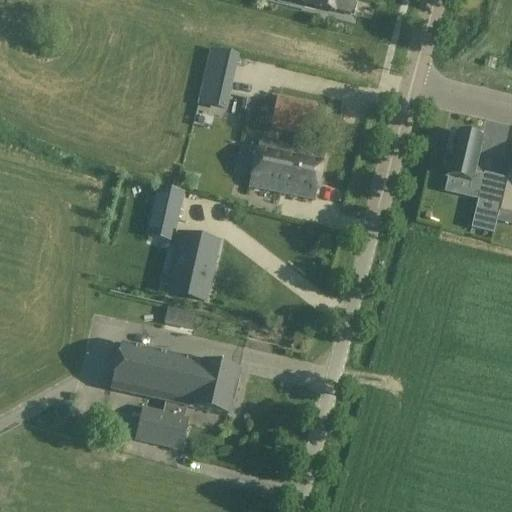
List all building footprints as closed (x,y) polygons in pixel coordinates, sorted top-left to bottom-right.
[(234,0),(233,4),(270,10),(271,0),(234,0)] [(303,0),(303,2),(302,2),(302,4),(304,5),(304,4),(305,4),(317,7),(317,8),(318,8),(333,11),(333,12),(334,12),(347,15),(349,16),(350,14),(348,13),(351,2),(352,3),(353,0),(303,0)] [(393,42),(397,11),(379,9),(376,40),(393,42)] [(211,51),(199,102),(207,104),(209,96),(228,100),(233,76),(238,57),(211,51)] [(511,88),(511,77),(503,75),(500,86),(511,88)] [(316,107),(277,99),(270,130),(310,138),(316,107)] [(467,137),(456,135),(446,178),(470,184),(468,192),(479,195),(470,230),(493,236),(496,223),(498,213),(504,187),(506,181),(484,175),(483,177),(474,175),(482,141),(479,140),(480,136),(468,133),(467,137)] [(301,136),(296,135),(294,148),(258,140),(248,188),(315,202),(325,154),(298,149),(301,136)] [(511,216),(511,170),(508,170),(506,181),(504,187),(498,213),(511,216)] [(158,190),(153,214),(176,219),(182,195),(158,190)] [(511,216),(498,213),(496,223),(511,226),(511,216)] [(179,236),(176,247),(179,248),(173,277),(170,276),(165,295),(204,304),(218,245),(179,236)] [(194,331),(198,313),(169,307),(165,329),(184,333),(184,329),(194,331)] [(164,404),(185,409),(229,419),(239,372),(220,368),(120,345),(109,392),(164,404)] [(185,409),(164,404),(161,416),(140,412),(134,443),(181,453),(187,421),(183,420),(185,409)]
